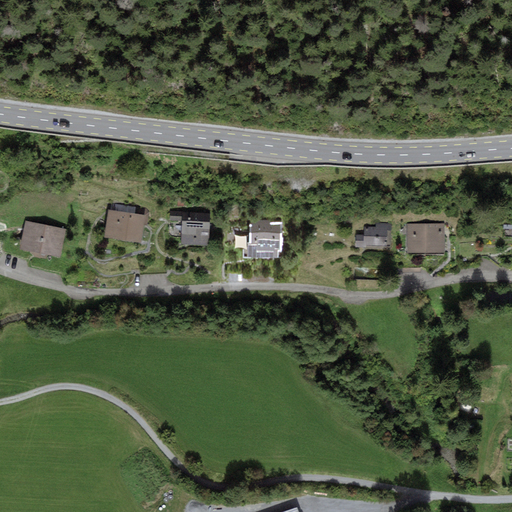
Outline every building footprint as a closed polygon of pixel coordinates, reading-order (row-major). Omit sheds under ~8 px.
[(144,216),(108,211),(104,239),(140,245),(144,216)] [(27,220),(20,250),(59,259),(67,229),(27,220)] [(207,224),(181,222),(179,246),(206,248),(207,224)] [(241,222),(241,258),(282,258),(282,222),(241,222)] [(356,224),(355,248),(389,250),(390,225),(356,224)] [(444,225),(408,225),(409,257),(445,256),(444,225)] [(492,412),(484,410),(481,417),(490,420),(492,412)]
